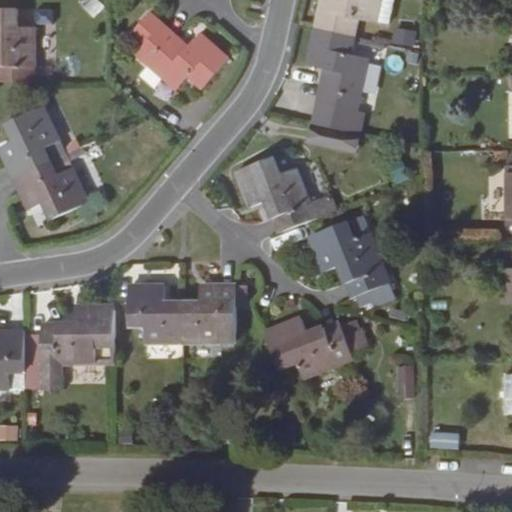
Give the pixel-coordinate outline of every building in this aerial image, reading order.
[(322,0),(316,28),(317,28),(355,37),(359,19),(389,24),(393,0),(322,0)] [(0,81),(36,82),(36,29),(18,28),(18,10),(0,9),(0,81)] [(190,48),(176,35),(164,24),(151,13),(132,34),(146,46),(138,54),(178,90),(190,76),(204,89),(230,59),(201,35),(190,48)] [(317,28),(309,64),(326,68),(314,124),(360,134),(365,112),(357,111),(369,59),(352,54),(355,37),(317,28)] [(9,164),(16,179),(68,154),(45,107),(10,123),(17,141),(1,148),(9,164)] [(84,146),(68,154),(70,159),(87,151),(84,146)] [(68,154),(16,179),(23,195),(30,210),(47,202),(55,219),(90,203),(70,159),(68,154)] [(267,201),(275,218),(280,233),(339,209),(333,194),(312,203),(298,169),(282,175),(275,157),(237,172),(251,207),(267,201)] [(341,266),(347,282),(353,297),(368,291),(373,306),(395,297),(364,216),(310,236),(323,272),(341,266)] [(248,285),(237,285),(220,285),(202,285),(202,304),(184,304),(183,342),(236,342),(237,307),(247,307),(248,285)] [(183,342),(184,304),(165,304),(166,286),(131,286),(130,324),(146,324),(146,342),(183,342)] [(115,306),(77,306),(78,324),(43,325),(43,344),(31,344),(31,362),(44,362),(44,389),(62,389),(62,363),(116,363),(115,306)] [(345,335),(340,322),(325,328),(308,335),(302,318),(266,332),(280,369),(298,362),(304,378),(354,359),(352,353),(368,346),(362,329),(345,335)] [(25,332),(0,331),(0,388),(11,389),(10,371),(25,371),(25,332)] [(398,366),(399,397),(414,397),(414,366),(398,366)] [(0,440),(18,441),(18,426),(0,425),(0,440)] [(431,448),(459,450),(460,433),(431,432),(431,448)]
